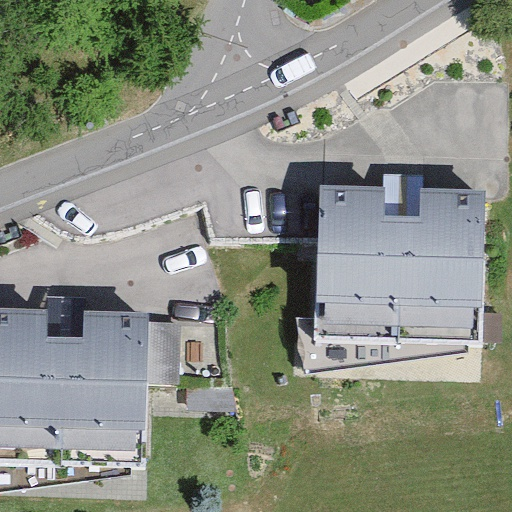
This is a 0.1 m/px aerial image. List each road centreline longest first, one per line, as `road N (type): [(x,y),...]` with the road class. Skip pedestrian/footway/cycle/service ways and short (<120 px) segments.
road 1 (residential): [(415,0),(319,57),(199,112)]
road 2 (residential): [(199,112),(0,200)]
road 3 (residential): [(245,0),(199,112)]
